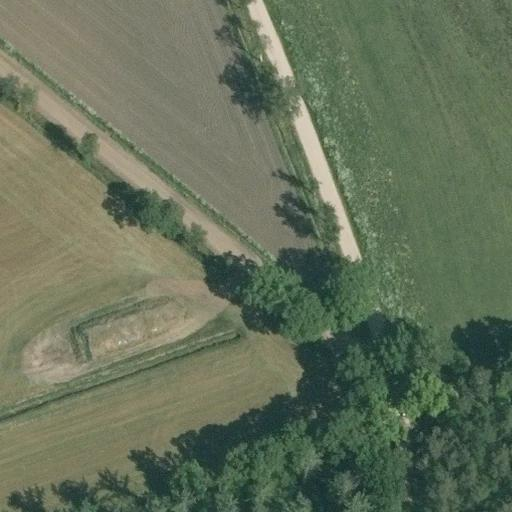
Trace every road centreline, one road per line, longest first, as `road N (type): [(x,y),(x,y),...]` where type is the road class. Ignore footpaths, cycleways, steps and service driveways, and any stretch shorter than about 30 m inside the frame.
road 1 (track): [(403,390),(0,67)]
road 2 (track): [(248,0),(403,390)]
road 3 (track): [(403,390),(381,413),(95,511)]
road 4 (unclassified): [(403,390),(403,511)]
